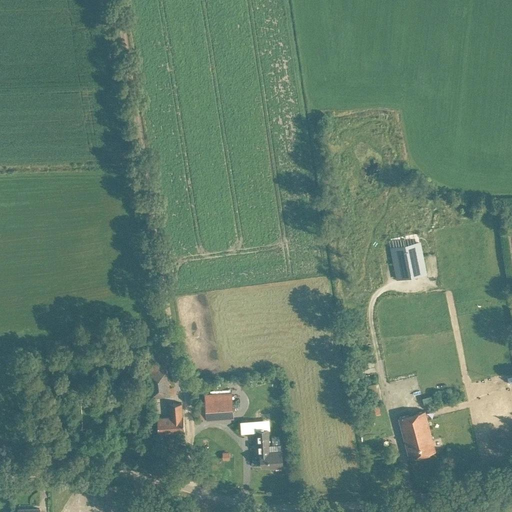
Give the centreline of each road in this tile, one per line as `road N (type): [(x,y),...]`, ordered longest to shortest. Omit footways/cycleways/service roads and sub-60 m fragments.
road 1 (unclassified): [(188,488),(261,507),(340,505),(425,496),(511,471)]
road 2 (track): [(161,270),(118,0)]
road 3 (unclassified): [(188,488),(187,393),(161,270)]
road 4 (unclassified): [(0,473),(123,472),(188,488)]
